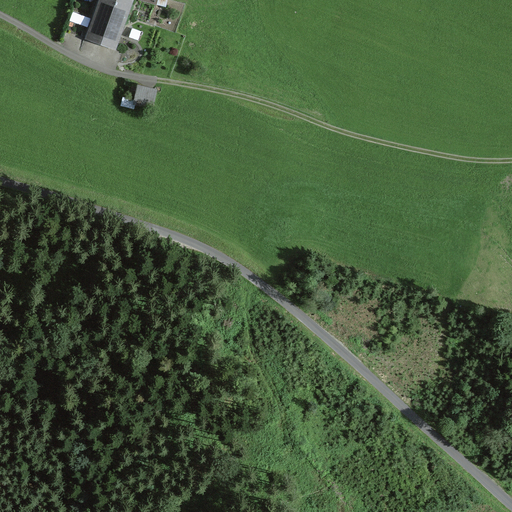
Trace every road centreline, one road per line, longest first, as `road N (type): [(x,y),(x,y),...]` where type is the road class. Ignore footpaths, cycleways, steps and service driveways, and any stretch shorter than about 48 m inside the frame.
road 1 (unclassified): [(0,179),(177,235),(230,261),(339,346),(511,505)]
road 2 (track): [(511,161),(383,144),(228,93),(119,74)]
road 3 (track): [(0,426),(89,511)]
